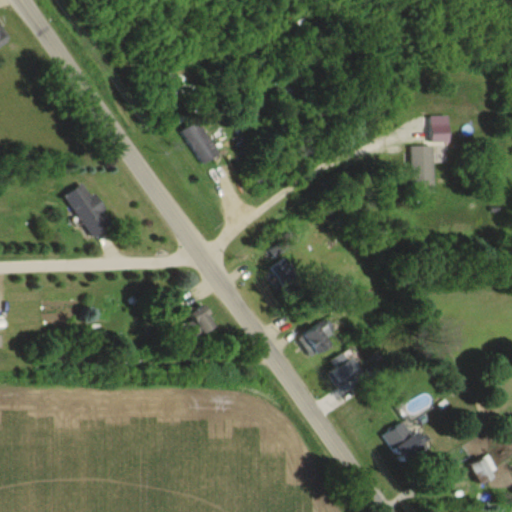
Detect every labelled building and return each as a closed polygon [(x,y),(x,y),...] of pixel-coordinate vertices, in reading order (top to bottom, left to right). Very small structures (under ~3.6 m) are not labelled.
[(217,153),(194,121),(178,133),(201,165),(217,153)] [(432,195),(432,147),(408,147),(408,195),(432,195)] [(62,196),(90,239),(110,226),(91,196),(89,198),(80,184),(62,196)] [(279,287),(295,279),(286,258),(269,266),(279,287)] [(186,313),(190,322),(179,326),(187,343),(214,330),(203,305),(186,313)] [(310,360),(329,346),(314,326),(296,340),(310,360)] [(328,362),(332,369),(323,375),(333,390),(359,373),(345,351),(328,362)] [(380,434),(398,468),(423,455),(405,421),(380,434)] [(471,484),(493,474),(485,456),(463,466),(471,484)]
